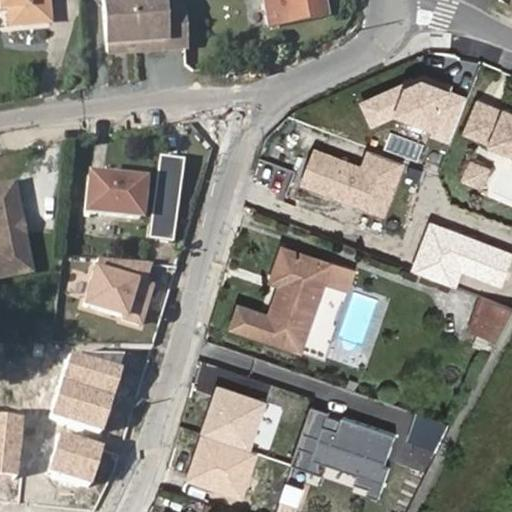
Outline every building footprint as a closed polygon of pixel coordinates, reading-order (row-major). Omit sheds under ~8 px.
[(9,31),(19,30),(16,0),(0,0),(0,15),(8,15),(9,31)] [(16,0),(19,30),(43,27),(40,0),(16,0)] [(160,0),(102,0),(106,53),(184,47),(180,4),(161,5),(160,0)] [(263,0),(268,27),(326,18),(322,0),(263,0)] [(480,94),(466,127),(511,145),(511,103),(509,102),(507,106),(480,94)] [(493,164),(472,155),(463,176),(484,185),(493,164)] [(142,177),(83,173),(80,211),(137,217),(142,177)] [(11,182),(0,183),(0,274),(26,270),(11,182)] [(345,222),(341,238),(360,243),(364,228),(345,222)] [(304,347),(333,258),(284,242),(273,277),(282,279),(271,314),(240,304),(234,324),(304,347)] [(151,263),(96,259),(81,309),(142,326),(153,286),(145,283),(151,263)] [(511,311),(511,306),(480,295),(462,328),(497,341),(511,311)] [(118,370),(68,356),(61,382),(110,396),(118,370)] [(101,431),(110,396),(61,382),(51,417),(101,431)] [(268,400),(219,383),(203,433),(252,449),(268,400)] [(404,433),(312,403),(291,465),(327,477),(332,463),(363,473),(357,491),(383,499),(404,433)] [(430,447),(439,450),(453,423),(422,413),(411,440),(430,447)] [(0,479),(13,481),(20,421),(0,418),(0,479)] [(259,454),(202,434),(187,477),(244,497),(259,454)] [(100,450),(59,437),(47,475),(88,488),(100,450)] [(427,457),(430,447),(411,440),(407,450),(427,457)]
